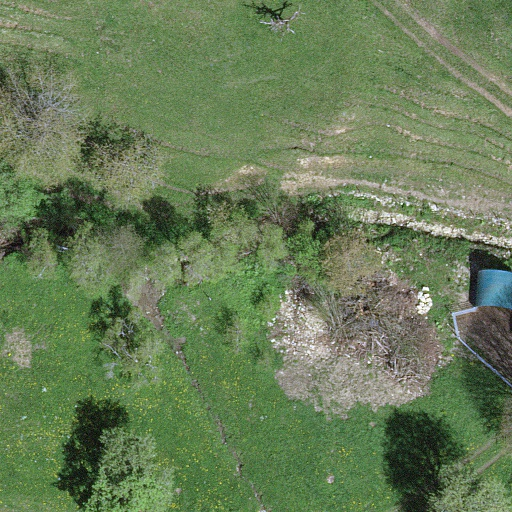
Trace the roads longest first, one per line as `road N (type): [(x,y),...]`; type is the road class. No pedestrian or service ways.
road 1 (track): [(395,0),(511,92)]
road 2 (track): [(511,436),(409,511)]
